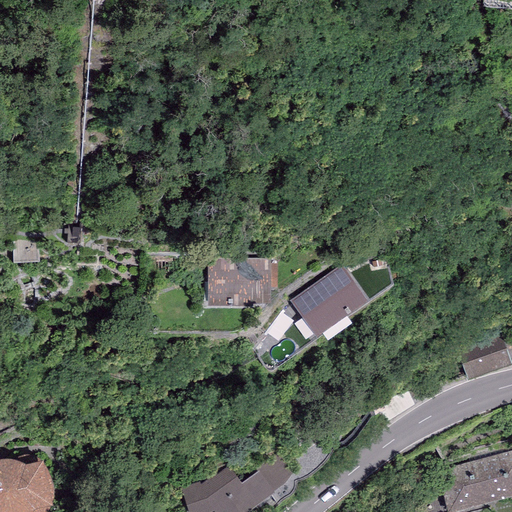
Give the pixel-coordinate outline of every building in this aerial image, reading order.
[(233,263),(207,260),(208,308),(269,307),(269,289),(269,262),(233,263)] [(341,268),(291,305),(316,342),(367,305),(341,268)] [(481,339),(456,348),(466,376),(510,362),(502,333),(481,340),(481,339)] [(511,449),(436,470),(447,511),(511,494),(511,449)] [(27,450),(0,455),(0,511),(27,511),(37,499),(27,450)] [(255,470),(258,474),(272,493),(285,485),(292,474),(275,456),(255,470)] [(200,485),(180,491),(186,511),(252,511),(275,496),(272,493),(258,474),(241,488),(227,467),(201,487),(200,485)]
